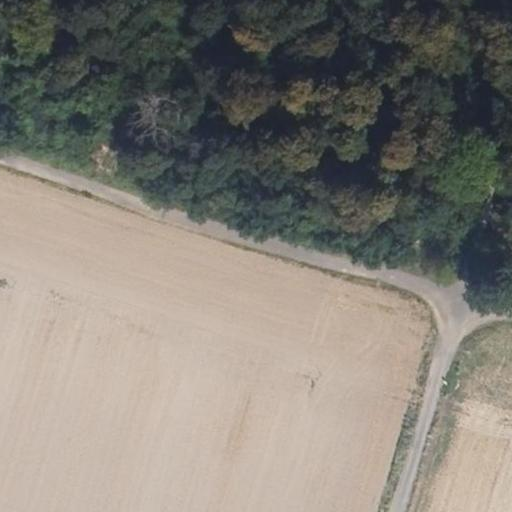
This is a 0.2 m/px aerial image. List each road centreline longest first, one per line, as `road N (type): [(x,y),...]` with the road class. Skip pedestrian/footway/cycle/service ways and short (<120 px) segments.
road 1 (track): [(511,310),(0,157)]
road 2 (track): [(462,296),(397,511)]
